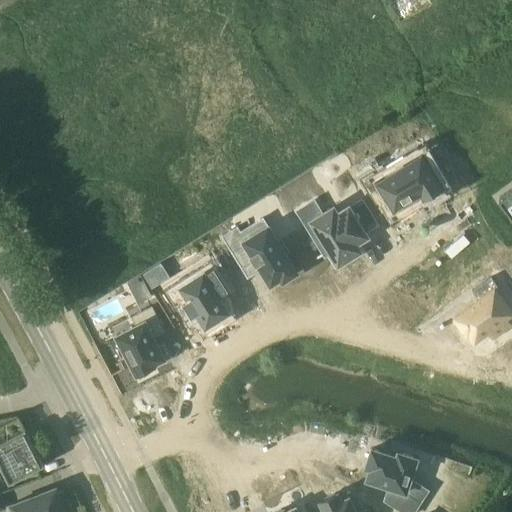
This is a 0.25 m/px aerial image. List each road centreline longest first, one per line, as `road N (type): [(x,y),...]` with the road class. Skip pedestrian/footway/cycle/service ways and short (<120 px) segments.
road 1 (residential): [(197,429),(193,400),(202,374),(285,323),(339,329)]
road 2 (residential): [(339,329),(511,378)]
road 3 (residential): [(339,329),(374,279),(455,214)]
road 4 (residential): [(334,449),(306,443),(240,462),(197,429)]
road 5 (residential): [(68,387),(0,264)]
